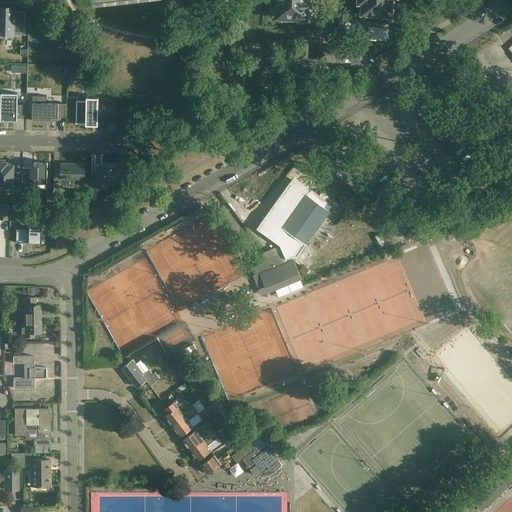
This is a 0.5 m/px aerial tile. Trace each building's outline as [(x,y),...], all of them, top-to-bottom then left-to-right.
[(277,0),(277,17),(306,19),(307,0),(277,0)] [(362,0),(362,14),(391,15),(392,0),(362,0)] [(0,32),(15,33),(15,26),(18,26),(18,28),(26,28),(26,10),(18,10),(18,13),(15,13),(15,7),(0,6),(0,32)] [(345,46),(319,44),(318,61),(344,62),(345,46)] [(17,120),(17,118),(24,118),(24,104),(18,104),(18,93),(17,93),(1,92),(1,109),(1,119),(0,118),(0,119),(6,120),(6,122),(6,120),(17,120)] [(33,95),(32,120),(46,121),(46,117),(58,117),(59,103),(47,103),(47,96),(33,95)] [(76,121),(76,123),(86,123),(86,125),(98,125),(98,122),(127,123),(127,122),(116,108),(113,110),(107,102),(99,102),(99,97),(87,97),(87,101),(77,100),(76,121)] [(20,190),(20,178),(14,177),(14,165),(7,164),(8,162),(5,162),(5,160),(0,159),(0,184),(13,185),(13,190),(20,190)] [(23,167),(22,186),(35,186),(35,182),(47,182),(48,162),(34,162),(34,165),(32,165),(32,164),(31,164),(31,167),(23,167)] [(61,179),(85,179),(85,164),(76,163),(75,163),(75,164),(71,163),(70,163),(61,163),(61,179)] [(90,174),(90,187),(97,187),(101,185),(103,189),(129,174),(129,165),(98,164),(97,174),(90,174)] [(54,181),(54,193),(61,194),(62,182),(54,181)] [(279,245),(280,246),(285,258),(286,259),(290,252),(294,255),(300,246),(303,248),(334,205),(326,199),(329,196),(322,191),(319,194),(311,189),(303,201),(294,195),(288,203),(291,205),(278,224),(288,231),(279,245)] [(0,203),(0,218),(8,219),(9,204),(0,203)] [(17,242),(24,242),(42,242),(43,234),(43,217),(35,217),(30,217),(30,229),(27,229),(17,228),(17,242)] [(285,258),(280,246),(264,253),(269,264),(285,258)] [(269,264),(264,253),(263,253),(255,260),(261,272),(260,272),(266,286),(274,290),(301,279),(293,260),(287,262),(286,259),(285,258),(269,264)] [(23,297),(23,306),(25,306),(25,324),(21,324),(22,337),(34,337),(34,333),(41,333),(41,324),(40,324),(39,313),(40,313),(40,305),(36,305),(35,297),(23,297)] [(13,378),(13,388),(28,388),(34,388),(34,378),(46,377),(46,367),(34,367),(34,355),(13,356),(13,363),(24,363),(24,378),(13,378)] [(133,359),(123,367),(137,386),(146,380),(150,385),(160,378),(159,376),(162,374),(159,369),(153,374),(149,369),(144,373),(133,359)] [(165,375),(174,386),(183,379),(174,368),(165,375)] [(206,389),(213,400),(218,397),(211,386),(206,389)] [(213,401),(220,409),(225,405),(219,398),(213,401)] [(165,415),(173,426),(196,409),(192,404),(183,411),(178,405),(165,415)] [(220,409),(228,421),(234,416),(225,405),(220,409)] [(15,409),(15,427),(15,435),(14,435),(25,435),(25,438),(33,438),(44,438),(44,432),(49,432),(49,408),(14,409),(15,409)] [(173,426),(181,436),(194,426),(202,419),(198,414),(199,413),(196,409),(173,426)] [(214,433),(210,428),(201,435),(196,429),(191,433),(183,439),(191,450),(214,433)] [(252,441),(252,442),(250,443),(252,446),(246,451),(243,447),(236,452),(232,455),(237,463),(243,459),(255,475),(257,475),(262,476),(266,475),(270,474),(274,472),(277,469),(280,466),(282,464),(271,449),(256,428),(247,434),(252,441)] [(221,443),(214,433),(191,450),(198,460),(206,454),(212,450),(221,443)] [(236,452),(232,447),(218,459),(214,454),(209,458),(201,464),(208,473),(231,457),(231,456),(232,455),(236,452)] [(24,460),(24,453),(11,453),(11,460),(14,460),(14,467),(24,467),(24,460)] [(31,459),(30,459),(30,460),(31,460),(31,475),(30,475),(30,484),(38,484),(38,486),(41,486),(41,485),(50,485),(47,485),(47,471),(48,471),(47,471),(47,467),(50,467),(50,459),(31,459)] [(494,468),(486,474),(475,484),(480,488),(485,484),(496,497),(511,483),(511,462),(511,461),(498,473),(494,468)] [(0,472),(0,481),(4,481),(4,489),(18,489),(17,479),(17,470),(4,470),(4,473),(0,472)] [(485,484),(480,488),(469,497),(481,511),(496,497),(485,484)]
